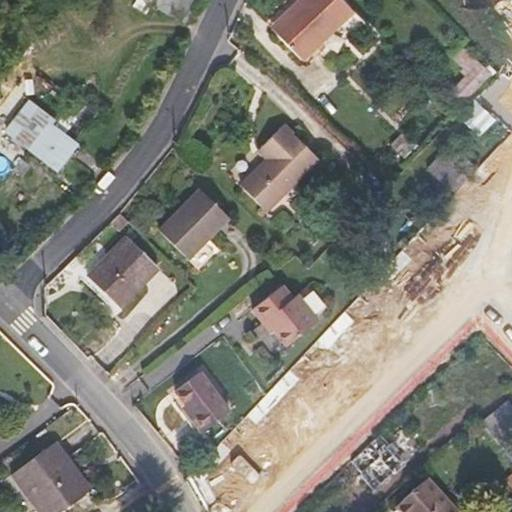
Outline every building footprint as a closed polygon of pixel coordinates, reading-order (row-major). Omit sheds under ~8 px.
[(146,0),(184,24),(199,0),(146,0)] [(342,0),(300,0),(295,6),(299,11),(275,33),(301,60),(353,11),(342,0)] [(511,0),(499,14),(511,26),(511,0)] [(271,29),(275,33),(299,11),(295,6),(271,29)] [(468,52),(438,82),(449,93),(478,62),(468,52)] [(478,62),(449,93),(461,104),(490,74),(478,62)] [(65,117),(73,123),(85,107),(76,99),(64,113),(66,115),(65,117)] [(29,150),(55,170),(75,143),(56,128),(50,123),(53,119),(29,101),(5,131),(29,150)] [(53,119),(50,123),(56,128),(65,117),(66,115),(64,113),(60,110),(53,119)] [(496,117),(479,135),(494,149),(511,132),(496,117)] [(284,124),(258,150),(267,159),(240,186),(266,212),(319,158),(284,124)] [(442,153),(427,169),(447,187),(452,181),(462,171),(451,162),(442,153)] [(458,154),(451,162),(462,171),(452,181),(459,187),(475,170),(458,154)] [(199,188),(158,230),(189,260),(230,218),(199,188)] [(468,260),(426,222),(402,247),(438,280),(450,266),(456,271),(468,260)] [(127,237),(88,276),(119,307),(158,267),(127,237)] [(347,306),(346,307),(381,340),(393,327),(400,332),(411,320),(369,282),(347,306)] [(283,285),(252,309),(271,333),(275,330),(287,345),(318,321),(297,294),(293,298),(283,285)] [(314,341),(290,367),(325,399),(338,386),(344,391),(355,380),(314,341)] [(183,408),(201,432),(226,413),(196,374),(171,393),(183,408)] [(511,405),(508,400),(481,421),(499,443),(511,432),(511,405)] [(197,435),(201,432),(183,408),(179,411),(197,435)] [(246,414),(221,440),(256,473),(269,459),(275,464),(286,453),(246,414)] [(353,460),(365,474),(371,469),(384,484),(406,465),(379,434),(353,460)] [(38,511),(60,511),(92,489),(56,441),(11,475),(38,511)] [(378,489),(384,484),(371,469),(365,474),(378,489)] [(459,511),(428,476),(395,506),(400,511),(459,511)]
